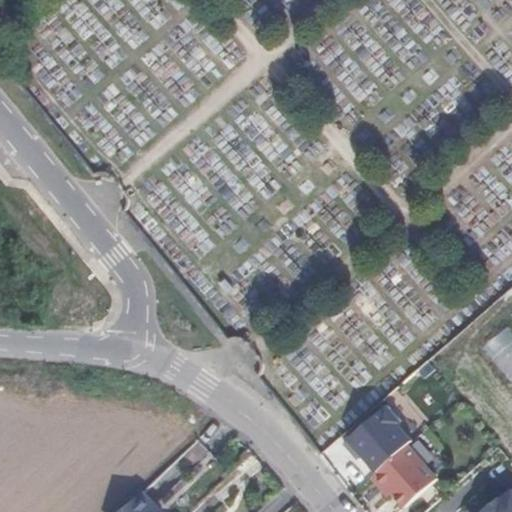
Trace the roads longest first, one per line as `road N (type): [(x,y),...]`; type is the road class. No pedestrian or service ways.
road 1 (residential): [(0,117),(132,280),(137,309),(124,347)]
road 2 (unclassified): [(124,347),(208,388),(265,437),(326,511)]
road 3 (unclassified): [(0,336),(124,347)]
